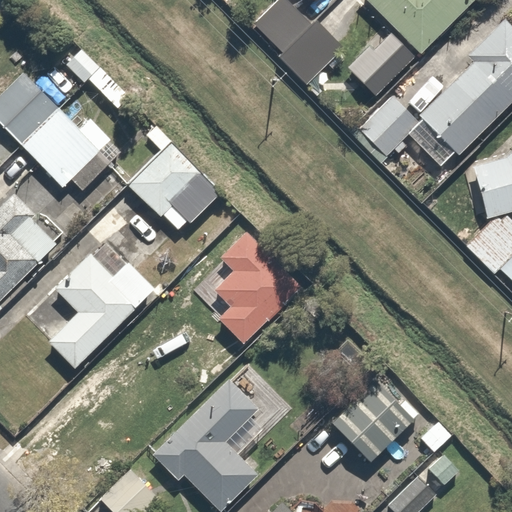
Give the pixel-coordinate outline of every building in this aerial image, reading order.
[(362,0),(417,50),(462,0),(362,0)] [(381,152),(402,131),(440,167),(472,134),(479,140),(511,105),(511,27),(499,15),(464,51),(471,59),(411,121),(385,95),(355,126),(381,152)] [(63,64),(83,83),(87,80),(113,104),(125,91),(79,48),(63,64)] [(0,125),(62,187),(69,180),(82,192),(120,153),(86,119),(76,129),(17,71),(0,87),(0,125)] [(170,141),(128,184),(173,229),(215,187),(170,141)] [(511,151),(470,163),(485,217),(511,209),(511,151)] [(9,190),(0,199),(0,298),(59,238),(9,190)] [(511,251),(496,267),(511,283),(511,251)] [(86,252),(52,286),(74,308),(44,339),(73,368),(137,303),(86,252)] [(198,256),(158,296),(185,323),(225,283),(198,256)] [(134,335),(109,359),(122,373),(101,393),(116,409),(104,421),(130,448),(189,392),(134,335)] [(217,436),(256,402),(231,374),(146,448),(173,479),(182,471),(215,509),(252,476),(217,436)] [(367,378),(326,421),(368,461),(409,418),(367,378)] [(434,417),(416,436),(432,451),(450,432),(434,417)] [(415,473),(381,504),(388,511),(412,511),(433,494),(415,473)] [(296,511),(281,495),(262,511),(296,511)]
